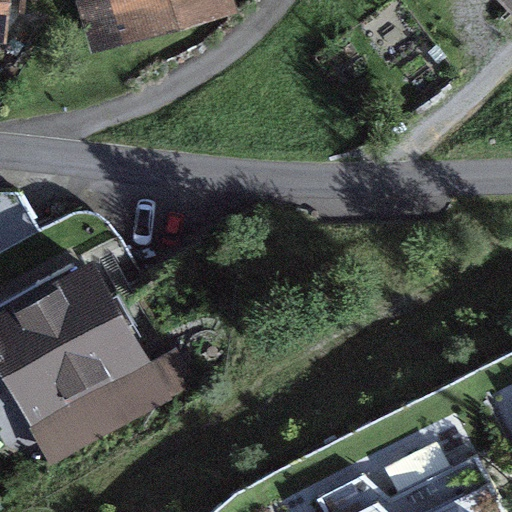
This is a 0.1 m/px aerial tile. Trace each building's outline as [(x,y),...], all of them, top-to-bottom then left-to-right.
[(11,0),(0,0),(0,45),(6,47),(11,0)] [(232,0),(88,0),(76,3),(91,57),(237,16),(232,0)] [(511,0),(497,0),(511,16),(511,0)] [(115,297),(95,261),(0,314),(0,375),(51,465),(195,384),(176,350),(151,365),(115,297)] [(382,511),(437,511),(493,483),(478,456),(390,502),(364,476),(315,502),(319,511),(369,511),(378,508),(382,511)] [(507,511),(493,483),(437,511),(382,511),(378,508),(369,511),(507,511)]
